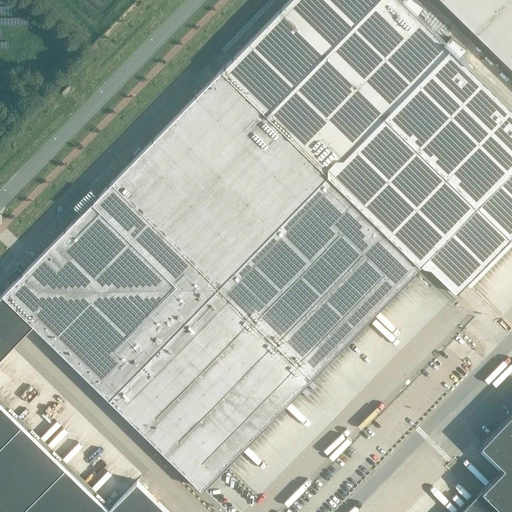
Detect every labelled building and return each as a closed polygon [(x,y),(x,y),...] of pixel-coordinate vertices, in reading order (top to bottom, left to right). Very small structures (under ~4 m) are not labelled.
[(288,0),(222,69),(112,181),(0,295),(0,511),(168,511),(137,481),(109,509),(0,403),(0,357),(33,324),(201,487),(420,263),(424,266),(431,268),(457,294),(511,237),(511,105),(461,56),(466,51),(451,37),(446,42),(418,14),(422,9),(412,0),(288,0)] [(511,0),(445,0),(511,65),(511,0)] [(69,84),(61,92),(65,96),(72,88),(69,84)] [(91,186),(73,205),(80,212),(98,193),(91,186)] [(17,268),(9,276),(13,280),(21,272),(17,268)] [(366,398),(372,402),(383,386),(377,382),(366,398)] [(504,466),(475,496),(459,511),(511,511),(511,411),(481,443),(504,466)]
